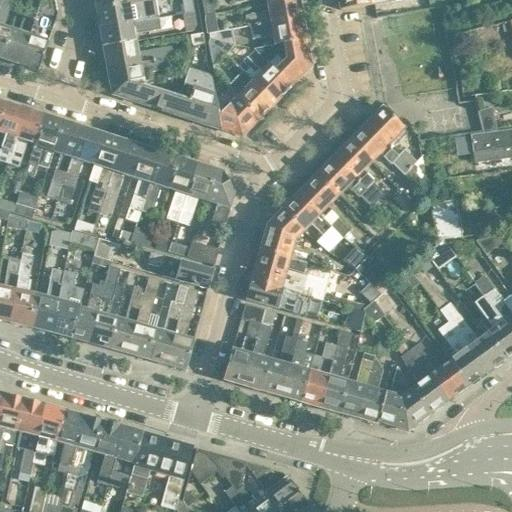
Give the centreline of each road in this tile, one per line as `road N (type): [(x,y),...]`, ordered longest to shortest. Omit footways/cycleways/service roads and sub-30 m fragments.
road 1 (residential): [(263,169),(193,417)]
road 2 (residential): [(59,99),(263,169)]
road 3 (residential): [(263,169),(338,98),(320,0)]
road 4 (tertiary): [(0,359),(193,417)]
road 5 (tertiary): [(349,462),(398,482),(511,485)]
road 6 (tertiary): [(193,417),(349,462)]
road 7 (tertiary): [(475,427),(421,452),(349,462)]
